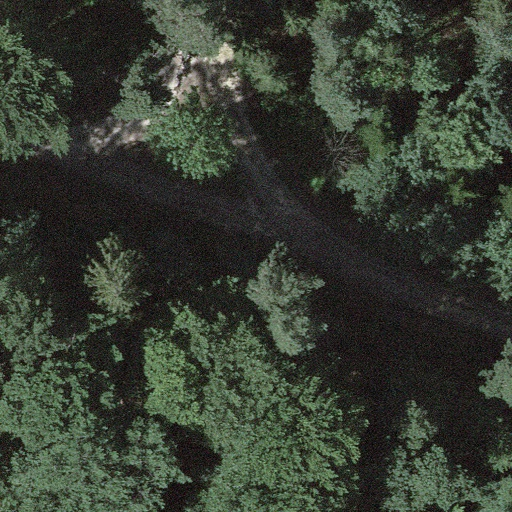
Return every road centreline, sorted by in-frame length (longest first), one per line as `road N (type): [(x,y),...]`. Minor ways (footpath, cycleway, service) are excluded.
road 1 (track): [(78,134),(511,316)]
road 2 (track): [(309,231),(187,12)]
road 3 (track): [(78,134),(130,114),(159,92),(181,53),(186,0)]
